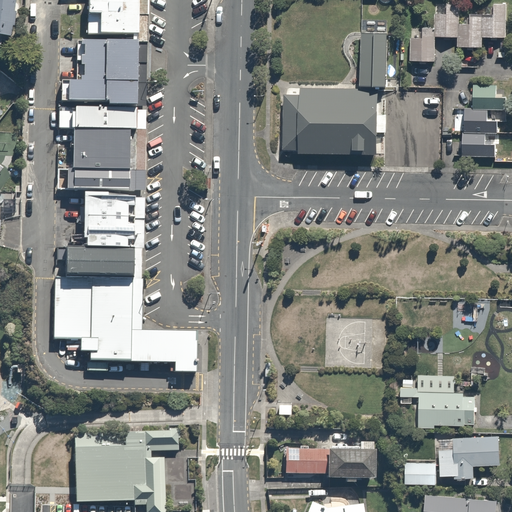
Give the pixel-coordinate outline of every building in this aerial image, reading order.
[(0,0),(0,38),(15,41),(19,0),(0,0)] [(138,0),(88,0),(87,39),(137,40),(138,0)] [(460,27),(460,5),(448,5),(448,16),(437,16),(436,30),(436,40),(459,41),(460,27)] [(508,6),(496,5),(496,16),(485,15),(485,42),(507,42),(508,6)] [(459,41),(459,50),(484,51),(485,42),(485,15),(474,15),(473,27),(460,27),(459,41)] [(436,30),(423,30),(423,40),(411,40),(410,64),(435,65),(436,40),(436,30)] [(387,89),(388,33),(362,33),(361,89),(379,89),(387,89)] [(144,47),(77,46),(77,86),(69,86),(68,107),(79,107),(143,108),(144,47)] [(499,86),(474,85),(473,112),(492,112),(509,113),(509,98),(499,98),(499,86)] [(301,96),(284,95),(283,151),(299,151),(299,155),(378,157),(379,89),(361,89),(301,88),(301,96)] [(142,132),(143,108),(79,107),(79,131),(80,131),(142,132)] [(74,112),(60,111),(59,132),(73,133),(74,112)] [(473,112),(470,112),(469,133),(493,134),(501,134),(501,123),(492,123),(492,112),(473,112)] [(142,174),(142,132),(80,131),(79,173),(142,174)] [(469,133),(463,133),(462,159),(499,160),(499,145),(492,145),(493,134),(469,133)] [(142,194),(142,174),(79,173),(75,173),(75,193),(91,193),(142,194)] [(141,249),(142,194),(91,193),(90,248),(141,249)] [(140,277),(141,249),(90,248),(65,248),(63,276),(64,276),(140,277)] [(139,330),(140,277),(64,276),(63,276),(62,342),(97,343),(96,363),(179,364),(179,331),(139,330)] [(440,380),(405,379),(403,425),(461,427),(462,396),(439,395),(440,380)] [(76,504),(134,502),(134,507),(146,507),(146,511),(166,511),(164,459),(159,459),(159,458),(153,458),(154,459),(151,459),(151,452),(179,451),(179,439),(180,439),(180,429),(170,429),(170,431),(74,434),(76,504)] [(440,441),(441,483),(478,482),(477,469),(501,468),(500,440),(440,441)] [(379,483),(380,444),(365,443),(364,454),(331,453),(331,483),(379,483)] [(330,446),(298,444),(298,450),(286,450),(285,475),(328,477),(330,446)] [(437,464),(405,462),(404,485),(436,487),(437,464)] [(500,511),(502,504),(427,498),(426,511),(500,511)]
